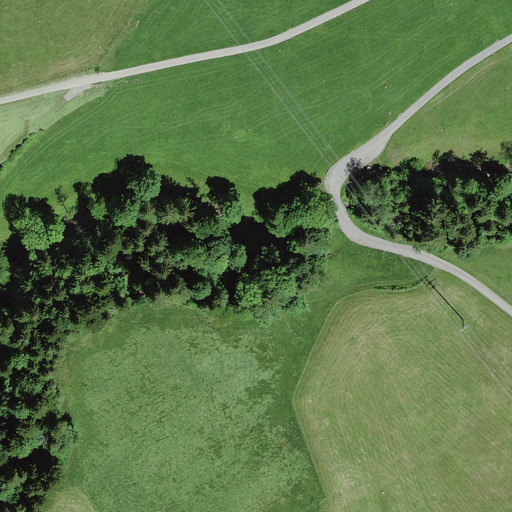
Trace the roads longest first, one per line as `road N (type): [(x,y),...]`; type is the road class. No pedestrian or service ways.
road 1 (track): [(439,262),(397,282),(219,313),(126,319),(72,337)]
road 2 (unclassified): [(0,100),(269,41),(362,0)]
